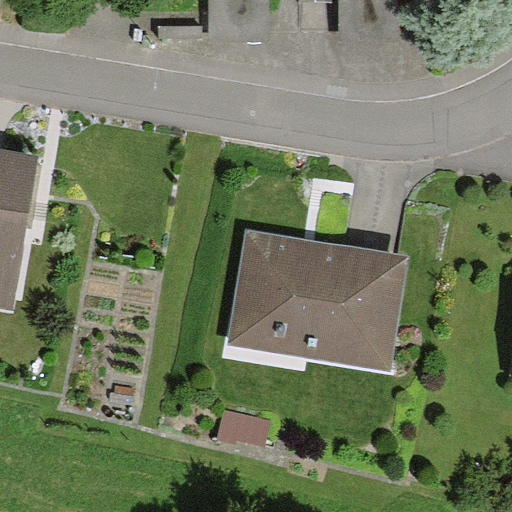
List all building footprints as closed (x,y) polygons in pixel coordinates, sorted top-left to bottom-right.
[(267,0),(210,0),(210,38),(266,40),(267,0)] [(396,0),(340,0),(341,32),(397,31),(396,0)] [(203,27),(160,27),(159,38),(203,38),(203,27)] [(0,141),(0,290),(15,293),(40,149),(0,141)] [(249,220),(231,327),(391,354),(410,247),(249,220)]
